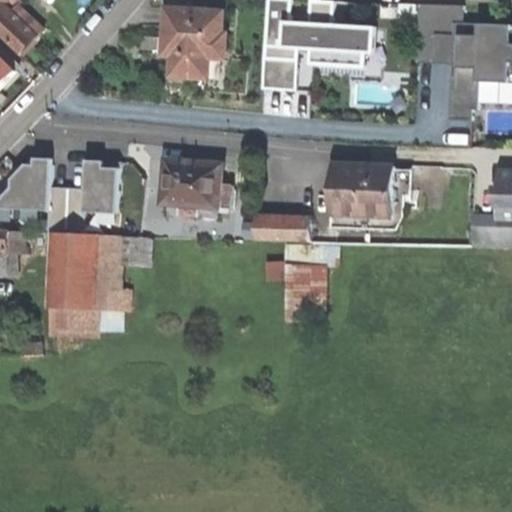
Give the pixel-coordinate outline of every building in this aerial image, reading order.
[(0,0),(0,31),(24,54),(44,33),(31,20),(19,8),(16,11),(8,3),(9,0),(0,0)] [(287,21),(293,22),(294,0),(270,0),(265,89),(299,91),(302,50),(286,49),(287,21)] [(313,0),(312,23),(336,24),(338,0),(331,0),(313,0)] [(418,63),(458,64),(459,24),(465,24),(466,6),(420,5),(418,63)] [(173,76),(211,79),(212,58),(227,58),(229,34),(223,33),(224,12),(168,8),(166,39),(165,55),(175,55),(173,76)] [(286,49),(302,50),(307,50),(312,50),(367,54),(378,54),(379,27),(336,24),(312,23),(293,22),(287,21),(286,49)] [(483,25),(465,24),(459,24),(458,64),(457,77),(454,76),(453,119),(474,120),(474,109),(479,109),(480,81),(481,69),(461,69),(462,36),(483,37),(483,25)] [(481,69),(480,81),(511,82),(511,74),(511,25),(483,25),(483,37),(462,36),(461,69),(481,69)] [(366,68),(367,54),(312,50),(311,65),(366,68)] [(0,90),(3,87),(17,72),(0,55),(0,90)] [(226,80),(227,58),(212,58),(211,79),(226,80)] [(260,168),(278,169),(279,157),(261,155),(260,168)] [(202,204),(221,205),(222,183),(224,163),(196,162),(169,160),(166,202),(190,204),(190,209),(201,209),(202,204)] [(29,165),(15,180),(15,188),(14,209),(52,211),(53,211),(54,190),(55,166),(37,165),(29,165)] [(364,169),(336,168),(335,195),(340,195),(339,214),(396,216),(398,170),(398,166),(364,165),(364,169)] [(87,212),(88,212),(121,214),(123,168),(89,167),(88,192),(87,212)] [(396,216),(339,214),(334,213),(334,228),(400,229),(406,217),(407,195),(413,196),(415,169),(398,170),(396,216)] [(500,219),(511,219),(511,171),(502,171),(501,188),(501,203),(500,217),(500,219)] [(222,183),(221,205),(234,206),(235,184),(222,183)] [(0,203),(0,208),(14,209),(15,188),(0,203)] [(87,212),(88,192),(54,190),(53,211),(52,211),(51,231),(61,232),(61,233),(87,234),(88,212),(87,212)] [(511,246),(511,219),(500,219),(500,217),(476,216),(475,245),(511,246)] [(260,222),(259,239),(313,241),(313,224),(260,222)] [(0,247),(11,248),(11,230),(0,229),(0,247)] [(35,231),(11,230),(11,248),(0,247),(0,252),(34,254),(35,231)] [(57,308),(59,308),(99,310),(124,311),(126,265),(152,267),(153,237),(87,234),(61,233),(57,308)] [(270,278),(290,278),(290,265),(270,265),(270,278)] [(328,266),(290,265),(290,278),(288,320),(327,321),(328,266)] [(99,310),(59,308),(58,334),(98,336),(99,310)]
